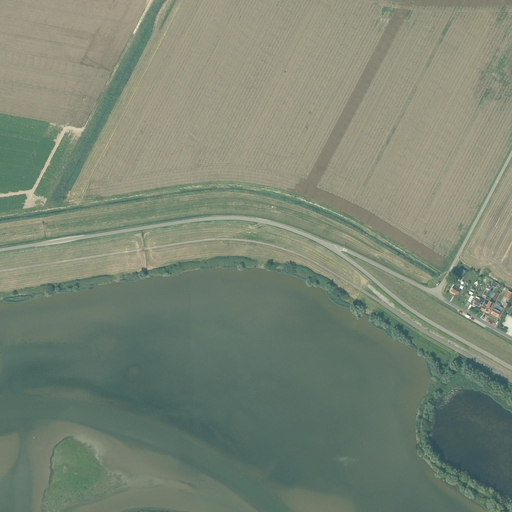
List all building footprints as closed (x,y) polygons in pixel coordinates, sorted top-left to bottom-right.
[(461,280),(465,271),(461,269),(457,277),(461,280)] [(454,286),(451,291),(458,295),(459,293),(460,290),(464,292),(466,288),(458,284),(456,287),(454,286)] [(465,296),(464,298),(466,300),(469,301),(472,296),(472,295),(469,294),(467,293),(465,296)] [(484,300),(479,298),(478,300),(476,298),(477,297),(478,295),(475,293),(471,301),(473,303),(473,304),(480,307),(484,300)] [(493,305),(494,304),(491,302),(491,303),(489,301),(487,305),(484,303),(481,308),(489,313),(492,307),(493,305)] [(494,308),(491,313),(498,318),(501,312),(503,309),(499,307),(496,305),(494,308)]
